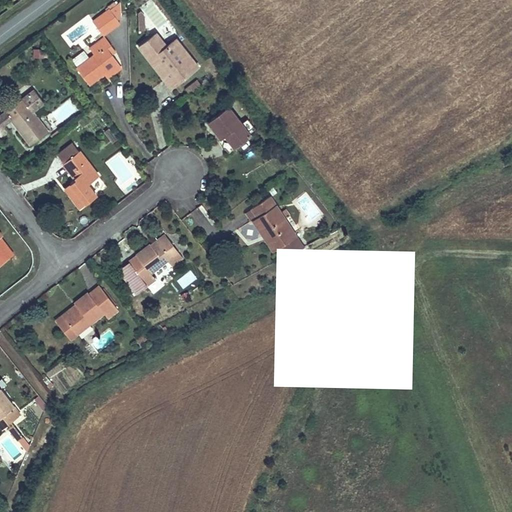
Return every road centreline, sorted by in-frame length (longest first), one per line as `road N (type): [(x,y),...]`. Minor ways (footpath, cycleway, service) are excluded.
road 1 (unknown): [(157,191),(124,128),(121,50),(113,38)]
road 2 (residential): [(56,261),(182,173)]
